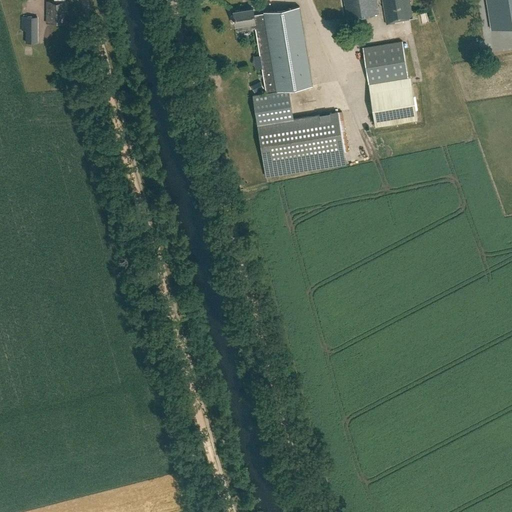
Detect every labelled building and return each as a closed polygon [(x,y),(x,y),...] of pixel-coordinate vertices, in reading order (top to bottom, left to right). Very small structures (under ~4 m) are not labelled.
[(343,0),(346,18),(378,14),(375,0),(382,0),(386,24),(403,22),(403,19),(412,17),(409,0),(343,0)] [(511,0),(486,0),(491,29),(511,25),(511,0)] [(66,14),(66,2),(47,2),(47,23),(64,23),(64,14),(66,14)] [(234,12),(236,25),(237,31),(252,29),(251,22),(254,22),(266,92),(253,94),(264,164),(343,152),(337,112),(293,118),(288,89),(312,85),(299,6),(263,12),(264,13),(253,15),(252,9),(234,12)] [(38,16),(26,16),(21,16),(20,31),(26,31),(26,43),(38,43),(38,16)] [(368,84),(408,78),(402,40),(362,47),(368,84)] [(375,126),(417,119),(412,86),(370,93),(375,126)]
